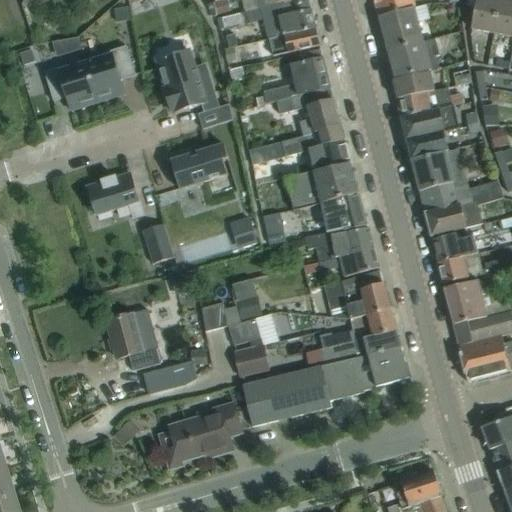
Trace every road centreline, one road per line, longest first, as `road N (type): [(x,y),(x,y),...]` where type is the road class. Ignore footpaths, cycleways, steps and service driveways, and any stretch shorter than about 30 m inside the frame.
road 1 (tertiary): [(446,408),(340,0)]
road 2 (unclassified): [(176,505),(451,425)]
road 3 (unclassified): [(75,511),(0,276)]
road 4 (residential): [(0,176),(141,133)]
